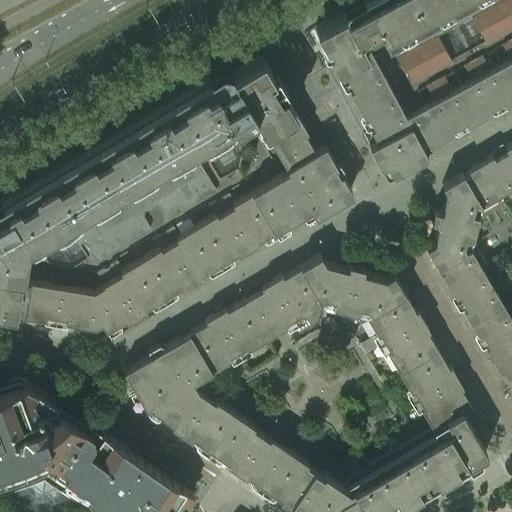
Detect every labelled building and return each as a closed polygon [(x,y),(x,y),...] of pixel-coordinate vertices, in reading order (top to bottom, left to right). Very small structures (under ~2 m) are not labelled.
[(511,0),(359,0),(314,25),(323,41),(326,39),(330,46),(326,48),(334,63),(365,46),(355,29),(365,24),(368,30),(379,25),(403,69),(405,68),(412,81),(450,60),(436,34),(471,15),(485,41),(511,26),(511,0)] [(508,57),(499,62),(511,86),(511,37),(501,43),(508,57)] [(367,45),(365,46),(334,63),(341,75),(346,77),(351,85),(349,90),(355,102),(388,84),(383,74),(389,71),(379,53),(373,56),(367,45)] [(470,77),(461,83),(479,115),(511,97),(511,86),(499,62),(489,67),(481,54),(463,64),(470,77)] [(257,55),(231,71),(227,66),(219,64),(85,144),(0,195),(0,309),(25,314),(31,279),(19,277),(24,245),(28,242),(32,248),(68,227),(76,241),(84,236),(86,240),(85,242),(95,259),(98,260),(149,229),(149,227),(142,215),(143,210),(139,203),(151,196),(153,200),(152,200),(154,204),(158,205),(165,217),(168,217),(216,189),(193,152),(238,125),(235,120),(252,110),(263,128),(294,109),(282,90),(278,93),(268,76),(272,73),(262,57),(257,55)] [(439,136),(440,136),(479,115),(461,83),(451,88),(443,75),(425,84),(432,98),(421,104),(427,113),(425,114),(428,118),(429,117),(439,136)] [(388,84),(355,102),(362,114),(367,116),(372,123),(370,129),(376,139),(409,122),(404,113),(410,110),(400,91),(394,95),(388,84)] [(421,104),(404,113),(409,122),(376,139),(368,144),(384,173),(387,174),(426,153),(422,146),(439,136),(429,117),(428,118),(425,114),(427,113),(421,104)] [(306,130),(294,109),(263,128),(280,157),(287,167),(250,189),(273,227),(309,205),(314,213),(348,193),(350,187),(340,170),(338,171),(333,164),(335,163),(323,142),(313,148),(309,140),(303,132),(306,130)] [(490,153),(480,159),(498,192),(508,186),(511,192),(511,190),(511,140),(505,145),(503,150),(496,154),(490,153)] [(480,159),(469,166),(467,167),(469,170),(463,173),(463,174),(462,175),(476,199),(484,213),(504,202),(498,192),(480,159)] [(433,207),(433,208),(427,206),(424,217),(430,218),(438,220),(433,240),(425,244),(437,265),(440,263),(439,261),(463,247),(461,243),(464,233),(471,235),(477,212),(470,211),(472,201),(476,199),(462,175),(463,174),(463,173),(461,170),(441,182),(445,190),(440,209),(433,207)] [(212,212),(195,222),(218,260),(235,250),(237,252),(248,245),(249,247),(250,246),(249,245),(257,240),(255,238),(273,227),(250,189),(233,199),(228,191),(221,195),(220,198),(217,200),(214,199),(207,203),(212,212)] [(172,224),(165,229),(164,231),(161,234),(158,233),(151,237),(156,246),(138,256),(161,294),(180,283),(181,286),(192,279),(193,280),(194,280),(193,278),(201,274),(199,272),(218,260),(195,222),(177,233),(172,224)] [(478,238),(463,247),(439,261),(440,263),(443,269),(440,270),(447,282),(480,264),(489,258),(478,238)] [(349,255),(346,266),(323,260),(319,252),(300,263),(320,297),(324,294),(333,297),(331,303),(356,310),(358,303),(367,306),(369,309),(402,289),(392,271),(384,276),(360,270),(363,259),(349,255)] [(102,282),(92,289),(90,303),(100,320),(105,328),(124,317),(125,319),(135,313),(136,315),(137,314),(136,313),(145,307),(143,305),(161,294),(138,256),(121,267),(116,258),(109,262),(108,265),(105,267),(102,266),(95,270),(102,282)] [(280,272),(270,278),(267,273),(257,278),(260,283),(260,284),(261,286),(244,296),(267,334),(285,323),(284,321),(301,311),(302,313),(323,301),(320,297),(300,263),(281,274),(280,272)] [(485,273),(480,264),(447,282),(454,294),(459,295),(464,303),(462,308),(469,320),(502,301),(496,291),(501,287),(491,270),(485,273)] [(78,286),(31,279),(25,314),(54,318),(53,322),(65,323),(65,320),(74,321),(93,324),(100,320),(90,303),(92,289),(78,286)] [(402,289),(369,309),(364,312),(376,333),(379,331),(389,348),(386,349),(398,369),(436,346),(426,329),(428,327),(422,317),(427,314),(421,305),(414,309),(402,289)] [(214,311),(204,317),(205,319),(187,330),(210,368),(230,356),(228,354),(245,344),(246,346),(267,334),(244,296),(225,307),(221,300),(211,306),(214,311)] [(502,301),(469,320),(476,332),(482,333),(486,341),(485,346),(491,357),(511,345),(511,308),(508,311),(502,301)] [(145,407),(148,405),(210,368),(187,330),(122,368),(145,407)] [(511,345),(491,357),(499,370),(502,368),(506,375),(510,373),(511,371),(511,345)] [(447,365),(436,346),(398,369),(410,389),(412,388),(422,404),(420,406),(431,425),(460,408),(461,409),(470,404),(459,384),(466,380),(460,370),(455,373),(449,363),(447,365)] [(208,511),(199,506),(197,510),(185,502),(192,491),(23,378),(19,379),(15,374),(10,369),(3,364),(0,361),(0,511),(208,511)] [(210,368),(148,405),(172,421),(170,423),(171,424),(190,436),(191,434),(202,442),(208,446),(220,429),(233,409),(214,396),(213,398),(206,393),(216,379),(210,368)] [(460,408),(431,425),(346,476),(347,478),(341,482),(342,483),(322,511),(381,511),(485,451),(461,409),(460,408)] [(243,416),(233,409),(220,429),(208,446),(226,458),(224,460),(234,466),(231,471),(240,477),(243,473),(244,473),(245,471),(261,482),(286,445),(269,433),(267,435),(251,424),(252,422),(243,416)] [(306,459),(286,445),(261,482),(279,494),(278,496),(278,497),(275,501),(285,507),(288,503),(297,510),(299,508),(305,511),(322,511),(342,483),(341,482),(322,469),(321,471),(305,461),(306,459)]
